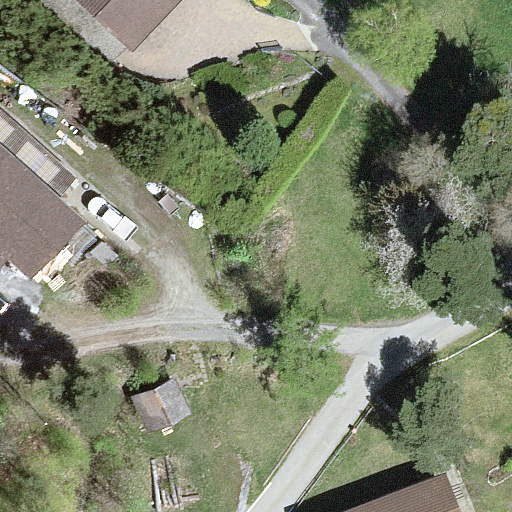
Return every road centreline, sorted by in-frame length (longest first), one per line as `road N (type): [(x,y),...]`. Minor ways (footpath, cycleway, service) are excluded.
road 1 (unclassified): [(394,351),(231,325),(149,327)]
road 2 (unclassified): [(268,511),(394,351)]
road 3 (track): [(149,327),(0,349)]
road 4 (unclassified): [(394,351),(511,291)]
